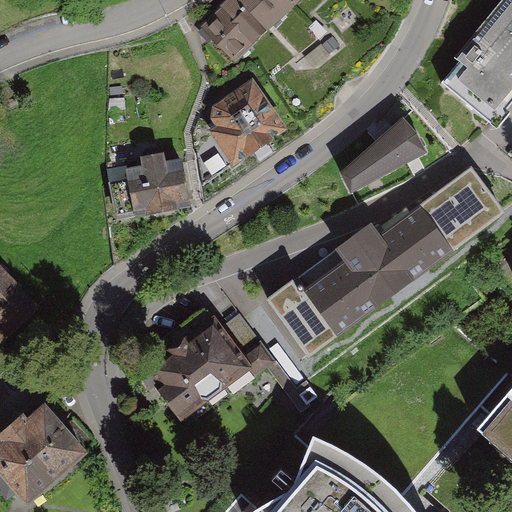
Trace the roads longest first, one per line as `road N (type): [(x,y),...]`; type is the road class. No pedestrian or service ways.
road 1 (motorway): [(0,431),(511,182)]
road 2 (residential): [(101,407),(93,354),(110,303),(353,123),(392,81),(434,0)]
road 3 (motorway): [(511,41),(0,263)]
road 4 (residential): [(511,170),(484,155),(467,160),(394,202),(172,291),(137,321),(101,407)]
road 5 (residential): [(167,0),(0,57)]
